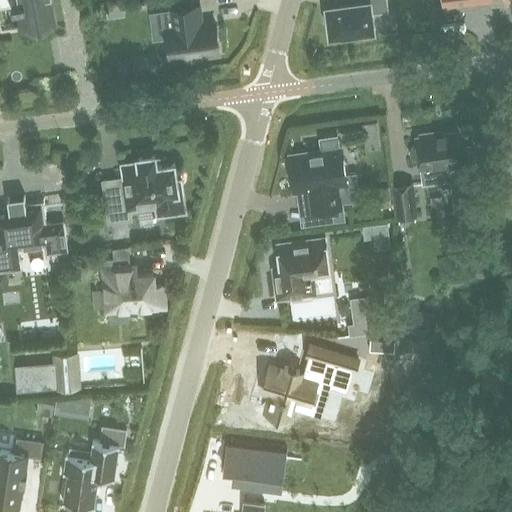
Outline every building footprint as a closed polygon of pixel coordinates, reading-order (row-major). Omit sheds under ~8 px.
[(21,0),(22,2),(12,4),(12,6),(13,9),(18,8),(22,25),(22,27),(52,21),(53,21),(49,0),(21,0)] [(329,23),(331,35),(355,32),(359,35),(369,34),(372,30),(375,29),(372,13),(389,11),(387,0),(356,0),(356,1),(327,5),(327,11),(324,15),(325,20),(329,23)] [(106,17),(123,15),(122,4),(105,6),(106,17)] [(167,25),(172,58),(219,52),(215,22),(196,25),(195,19),(198,19),(197,5),(169,8),(169,10),(159,11),(161,25),(167,25)] [(377,122),(364,124),(367,151),(381,149),(377,122)] [(322,151),(290,156),(295,189),(297,189),(312,187),(313,193),(312,193),(314,211),(341,207),(339,194),(348,193),(345,173),(342,148),(339,149),(338,141),(337,132),(320,134),(321,144),(322,151)] [(419,134),(420,137),(416,137),(417,145),(414,145),(411,149),(412,157),(416,160),(419,159),(420,167),(449,163),(451,175),(451,179),(456,210),(481,206),(473,146),(460,148),(457,132),(432,135),(431,132),(419,134)] [(140,161),(123,164),(125,177),(123,177),(125,187),(105,190),(110,221),(131,218),(129,208),(157,203),(159,213),(184,210),(180,181),(177,181),(174,164),(159,166),(158,159),(155,159),(155,155),(139,157),(140,161)] [(397,218),(417,215),(412,183),(393,186),(397,218)] [(391,199),(390,188),(377,190),(377,193),(378,199),(379,201),(391,199)] [(10,207),(0,208),(0,286),(9,285),(7,270),(22,268),(19,246),(45,242),(47,253),(68,250),(64,220),(45,222),(42,202),(27,204),(26,202),(25,195),(8,197),(9,205),(10,207)] [(363,226),(365,238),(377,237),(378,249),(390,247),(387,223),(363,226)] [(325,238),(279,244),(281,266),(275,267),(279,297),(294,295),(294,299),(312,297),(311,292),(314,292),(312,276),(330,274),(325,238)] [(106,269),(105,269),(108,309),(136,307),(136,310),(158,308),(158,305),(164,304),(162,284),(154,285),(153,273),(136,275),(136,267),(130,267),(128,246),(114,248),(115,258),(105,259),(106,269)] [(354,323),(348,323),(349,334),(372,331),(374,320),(371,295),(350,297),(354,323)] [(380,322),(391,325),(395,311),(383,308),(380,322)] [(370,339),(370,349),(395,351),(395,340),(370,339)] [(268,372),(263,389),(272,392),(267,407),(274,409),(273,412),(284,416),(285,413),(292,415),(296,399),(310,403),(317,380),(346,389),(353,367),(355,368),(358,357),(330,349),(324,372),(305,366),(302,375),(299,374),(300,369),(285,365),(284,369),(280,368),(278,375),(268,372)] [(58,379),(59,387),(79,386),(76,354),(56,356),(57,364),(17,367),(18,382),(58,379)] [(70,414),(72,397),(56,398),(54,412),(70,414)] [(39,400),(37,412),(52,414),(54,402),(39,400)] [(94,442),(92,457),(66,454),(66,456),(67,456),(65,472),(63,472),(63,473),(68,474),(65,500),(63,500),(63,501),(95,506),(95,504),(94,504),(98,475),(115,478),(115,476),(114,476),(119,445),(120,445),(120,443),(124,444),(127,429),(103,425),(101,441),(93,440),(93,441),(94,442)] [(14,452),(0,449),(0,498),(20,501),(20,503),(21,504),(22,498),(23,498),(23,496),(22,496),(23,485),(26,486),(26,484),(23,484),(25,475),(27,476),(27,474),(25,474),(28,455),(41,457),(44,440),(17,436),(14,452)] [(228,442),(224,470),(238,472),(236,484),(234,484),(234,486),(281,491),(286,450),(228,442)] [(263,511),(265,503),(245,500),(243,511),(263,511)]
